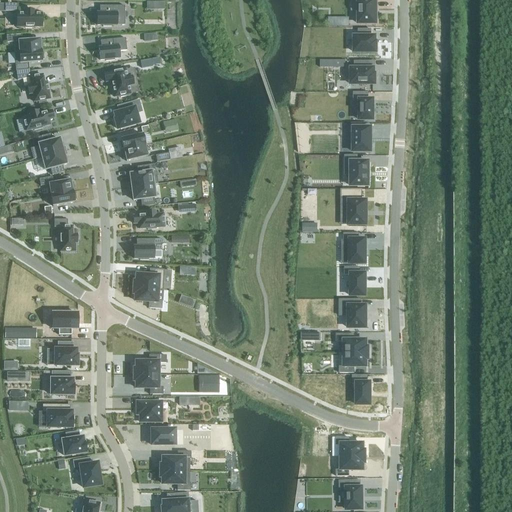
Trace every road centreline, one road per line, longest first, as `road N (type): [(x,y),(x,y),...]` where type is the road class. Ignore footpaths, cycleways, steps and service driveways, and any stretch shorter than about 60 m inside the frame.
road 1 (residential): [(395,427),(403,0)]
road 2 (residential): [(101,308),(319,413),(395,427)]
road 3 (residential): [(70,0),(77,89),(104,210),(101,308)]
road 4 (residential): [(127,511),(126,481),(100,412),(101,308)]
road 5 (residential): [(101,308),(0,243)]
